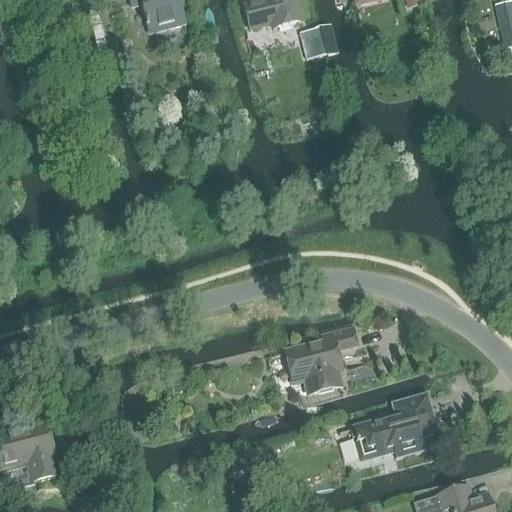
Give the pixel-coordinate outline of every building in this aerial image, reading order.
[(129,0),(132,11),(142,8),(149,35),(170,29),(171,31),(184,28),(177,0),(129,0)] [(273,32),(302,25),(295,0),(264,0),(265,3),(244,8),(250,34),(272,28),(273,32)] [(410,0),(413,11),(425,8),(423,0),(410,0)] [(511,10),(511,4),(494,8),(504,51),(511,49),(511,10)] [(329,28),(312,33),(320,60),(337,55),(329,28)] [(320,60),(312,33),(299,36),(306,63),(320,60)] [(265,59),(253,62),(255,71),(267,68),(265,59)] [(293,387),(303,385),(306,400),(343,391),(340,375),(341,375),(336,354),(356,349),(352,331),(322,338),(324,345),(285,355),(293,387)] [(186,378),(163,383),(166,397),(190,392),(186,378)] [(423,451),(421,440),(428,437),(426,426),(433,424),(425,399),(393,408),(397,420),(352,433),(356,446),(358,445),(362,461),(382,456),(382,458),(395,454),(397,459),(423,451)] [(0,490),(33,482),(34,485),(54,480),(49,460),(54,459),(46,426),(0,437),(0,490)] [(438,503),(414,510),(414,511),(491,511),(487,498),(472,502),(468,490),(437,500),(438,503)]
